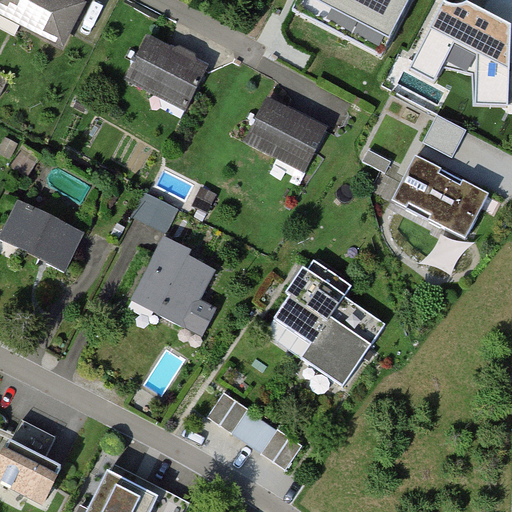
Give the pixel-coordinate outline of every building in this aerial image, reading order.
[(81,6),(69,0),(0,0),(0,11),(62,44),(81,6)] [(299,0),(299,1),(347,25),(340,38),(349,43),(356,29),(389,46),(411,0),(299,0)] [(453,11),(444,8),(411,69),(434,82),(453,45),(480,59),(478,105),(509,107),(511,29),(467,7),(462,10),(458,11),(453,11)] [(205,70),(144,39),(123,80),(184,111),(205,70)] [(472,76),(479,60),(453,49),(446,65),(472,76)] [(10,81),(0,75),(0,98),(1,99),(10,81)] [(329,131),(267,100),(245,143),(307,174),(329,131)] [(467,133),(438,118),(424,145),(453,160),(467,133)] [(392,164),(369,152),(363,164),(386,176),(392,164)] [(490,197),(416,159),(392,204),(466,243),(490,197)] [(178,211),(145,194),(132,218),(166,236),(178,211)] [(86,236),(19,202),(0,240),(0,241),(66,274),(86,236)] [(192,253),(164,239),(132,301),(202,337),(216,311),(201,303),(216,273),(189,259),(192,253)] [(352,289),(314,263),(307,273),(303,270),(286,295),(290,298),(275,321),(311,346),(302,361),(344,389),(386,327),(345,299),(352,289)] [(249,412),(224,395),(207,420),(232,437),(249,412)] [(56,440),(21,422),(0,463),(0,484),(43,506),(62,469),(45,461),(56,440)] [(303,448),(278,431),(261,456),(286,472),(303,448)] [(143,490),(108,473),(87,511),(187,511),(191,505),(147,482),(143,490)]
